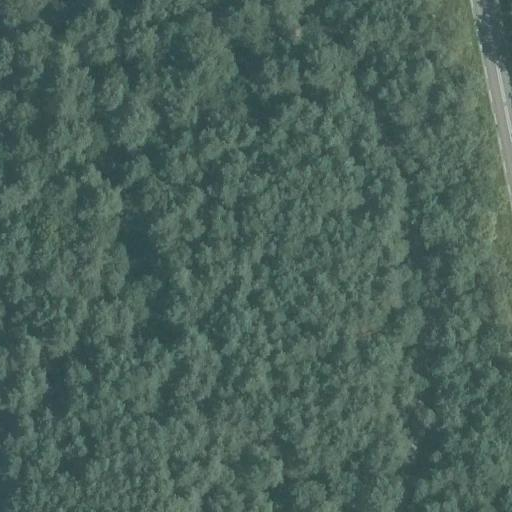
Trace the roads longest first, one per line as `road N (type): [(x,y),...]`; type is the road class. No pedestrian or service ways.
road 1 (unknown): [(402,511),(422,405),(424,298),(414,226),(395,163),(328,47),(322,0)]
road 2 (primary): [(511,139),(483,0)]
